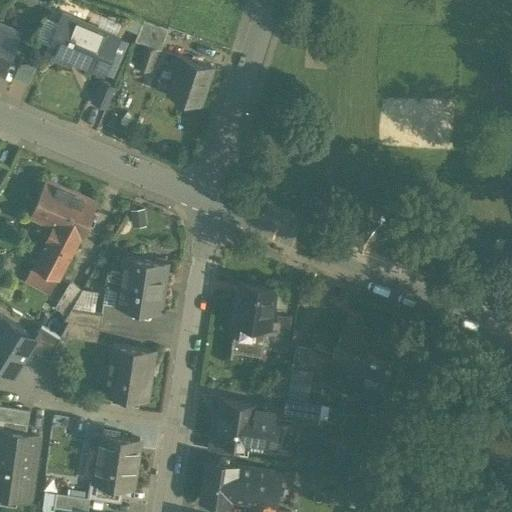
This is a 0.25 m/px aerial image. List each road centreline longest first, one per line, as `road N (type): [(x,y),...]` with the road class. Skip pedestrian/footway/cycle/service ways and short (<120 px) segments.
road 1 (residential): [(511,316),(434,296),(209,203)]
road 2 (residential): [(209,203),(160,511)]
road 3 (residential): [(0,116),(209,203)]
road 4 (residential): [(280,0),(209,203)]
